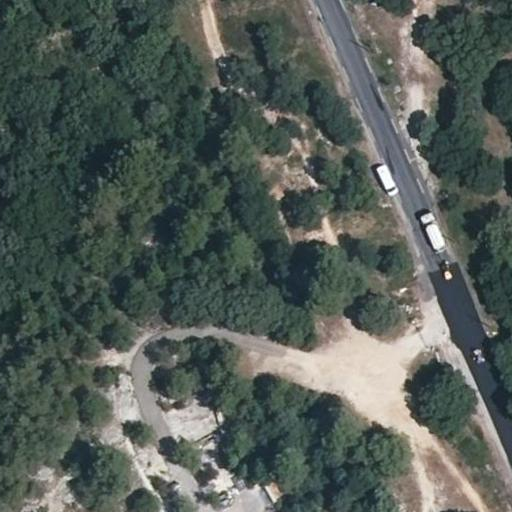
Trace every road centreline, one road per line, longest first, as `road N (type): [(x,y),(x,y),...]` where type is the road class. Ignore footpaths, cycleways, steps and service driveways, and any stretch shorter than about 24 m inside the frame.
road 1 (tertiary): [(511,428),(329,0)]
road 2 (track): [(419,0),(404,25),(408,185)]
